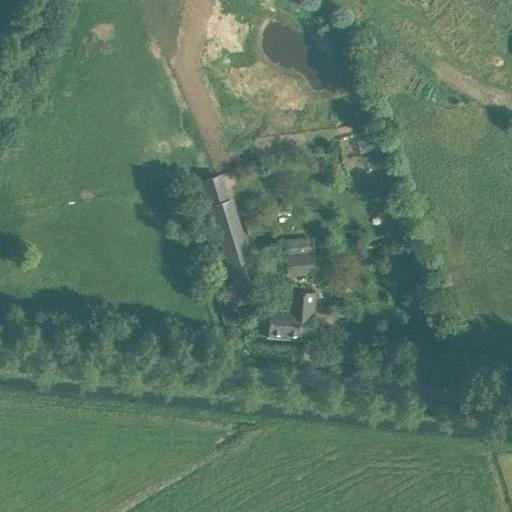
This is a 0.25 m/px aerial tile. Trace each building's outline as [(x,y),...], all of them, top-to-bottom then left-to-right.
[(221,175),(201,181),(209,207),(210,206),(226,201),(229,200),(221,175)] [(235,285),(250,280),(256,278),(232,199),(229,200),(226,201),(210,206),(235,285)] [(285,253),(313,251),(312,238),(284,240),(285,253)] [(315,275),(313,251),(285,253),(287,277),(315,275)] [(290,291),(289,311),(270,309),(270,310),(256,309),(254,325),(268,326),(268,337),(303,340),(312,340),(315,292),(296,291),(290,291)]
